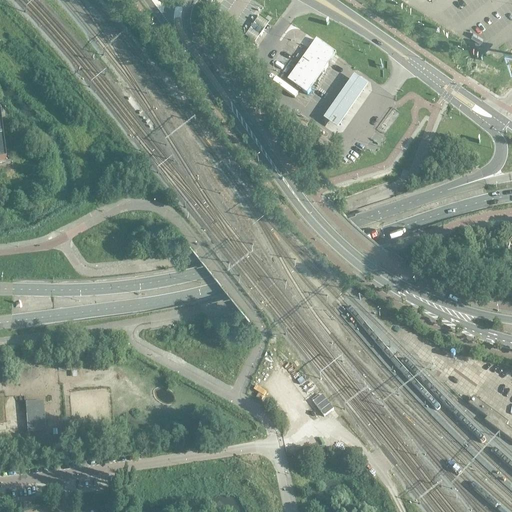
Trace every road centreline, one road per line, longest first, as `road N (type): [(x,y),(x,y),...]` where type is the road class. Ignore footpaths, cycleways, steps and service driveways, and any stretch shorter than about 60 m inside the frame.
road 1 (primary): [(0,322),(187,296),(511,194)]
road 2 (primary): [(466,183),(191,275),(117,287),(0,288)]
road 3 (unclassified): [(273,444),(0,482)]
road 4 (secondary): [(167,13),(172,35),(296,197)]
road 5 (secondary): [(305,0),(376,41),(489,128)]
road 6 (secondary): [(296,197),(194,43),(186,6)]
road 7 (secondary): [(496,115),(331,0)]
road 8 (secondary): [(388,281),(438,314),(511,342)]
road 9 (secondary): [(511,320),(388,281)]
road 10 (secondary): [(296,197),(334,240),(388,281)]
